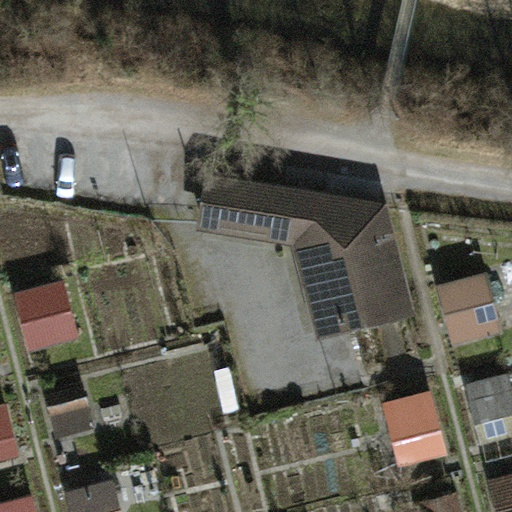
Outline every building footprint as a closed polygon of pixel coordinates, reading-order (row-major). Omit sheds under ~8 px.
[(300,195),(210,179),(202,222),(293,237),(300,195)] [(381,208),(313,196),(310,220),(338,327),(408,309),(381,208)] [(453,347),(503,334),(487,274),(437,286),(453,347)] [(15,294),(29,357),(84,345),(69,282),(15,294)] [(511,372),(465,384),(480,444),(511,435),(511,372)] [(84,382),(46,392),(59,437),(97,427),(84,382)] [(432,389),(383,403),(402,470),(451,456),(432,389)] [(0,462),(23,456),(9,402),(0,404),(0,462)] [(511,472),(491,475),(495,511),(511,509),(511,472)] [(73,511),(121,511),(115,481),(69,491),(73,511)] [(0,511),(38,511),(33,493),(0,502),(0,511)] [(437,498),(440,511),(462,511),(457,493),(437,498)]
